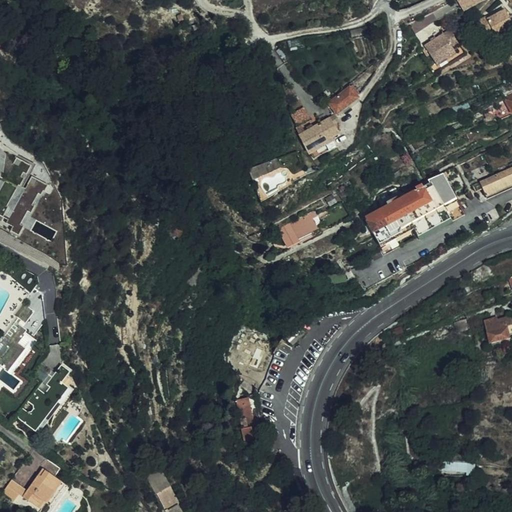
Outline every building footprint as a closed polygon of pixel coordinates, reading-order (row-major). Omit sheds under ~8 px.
[(481,0),(457,0),(463,11),(482,2),(481,0)] [(489,42),(500,36),(497,31),(507,25),(511,22),(511,14),(506,4),(477,21),(489,42)] [(497,31),(500,36),(510,30),(507,25),(497,31)] [(53,31),(68,51),(69,51),(96,71),(99,67),(103,61),(100,60),(77,41),(55,28),(53,31)] [(442,71),(450,67),(468,57),(463,47),(461,43),(455,32),(448,36),(444,29),(426,41),(426,48),(428,46),(442,71)] [(468,57),(450,67),(451,69),(469,60),(468,57)] [(105,71),(109,66),(103,61),(99,67),(105,71)] [(146,82),(144,67),(123,70),(126,86),(146,82)] [(358,99),(360,96),(352,86),(350,88),(358,99)] [(330,104),(337,114),(358,99),(350,88),(330,104)] [(297,124),(310,117),(304,107),(291,114),(297,124)] [(329,124),(337,120),(337,119),(333,112),(314,123),(316,127),(327,120),(329,124)] [(308,151),(330,139),(338,135),(337,120),(329,124),(318,130),(313,133),(312,131),(301,137),(304,142),(308,151)] [(318,130),(329,124),(327,120),(316,127),(318,130)] [(306,122),(297,127),(301,136),(301,137),(312,131),(313,133),(318,130),(316,127),(314,123),(308,127),(306,122)] [(308,151),(313,160),(335,147),(330,139),(308,151)] [(0,153),(0,221),(8,226),(5,232),(13,237),(19,228),(16,226),(22,213),(27,215),(31,209),(27,207),(33,196),(37,197),(43,188),(22,176),(16,188),(11,185),(21,166),(0,153)] [(277,169),(274,162),(264,165),(267,174),(277,169)] [(267,174),(264,165),(247,172),(248,175),(251,183),(267,174)] [(511,169),(480,184),(483,190),(487,197),(511,185),(511,169)] [(365,216),(372,230),(381,246),(414,229),(420,241),(466,216),(443,174),(429,180),(383,203),(384,206),(365,216)] [(483,190),(480,184),(473,186),(476,193),(483,190)] [(193,224),(177,209),(168,218),(174,223),(168,229),(169,234),(177,241),(181,237),(180,235),(188,226),(189,228),(193,224)] [(286,246),(291,243),(290,240),(295,238),(293,234),(307,227),(309,230),(314,227),(308,214),(277,230),(286,246)] [(365,216),(357,219),(365,233),(372,230),(365,216)] [(307,227),(293,234),(295,238),(309,230),(307,227)] [(200,281),(214,264),(209,259),(197,271),(200,274),(196,278),(200,281)] [(511,301),(511,293),(490,302),(466,310),(468,318),(511,301)] [(511,339),(511,338),(508,322),(488,327),(492,344),(511,339)] [(0,337),(0,373),(1,374),(17,353),(9,347),(17,337),(18,335),(8,327),(0,337)] [(29,346),(17,337),(9,347),(17,353),(1,374),(6,378),(29,346)] [(48,370),(38,362),(29,374),(39,382),(48,370)] [(41,394),(34,389),(11,419),(33,436),(48,417),(40,411),(55,391),(62,397),(68,389),(64,387),(68,382),(60,377),(64,372),(56,366),(43,384),(46,387),(41,394)] [(40,411),(48,417),(52,420),(72,393),(68,389),(62,397),(55,391),(40,411)] [(253,416),(248,397),(237,399),(246,440),(256,438),(251,417),(253,416)] [(267,458),(278,451),(272,442),(261,448),(267,458)] [(36,452),(17,481),(28,488),(42,466),(56,475),(61,467),(36,452)] [(443,462),(442,471),(475,472),(476,462),(443,462)] [(29,491),(24,499),(31,504),(37,496),(46,502),(52,506),(66,484),(44,469),(29,491)] [(10,479),(1,493),(14,501),(18,495),(23,488),(10,479)] [(181,511),(166,487),(157,492),(168,511),(181,511)] [(23,488),(18,495),(24,499),(29,491),(23,488)] [(37,496),(31,504),(41,510),(46,502),(37,496)]
